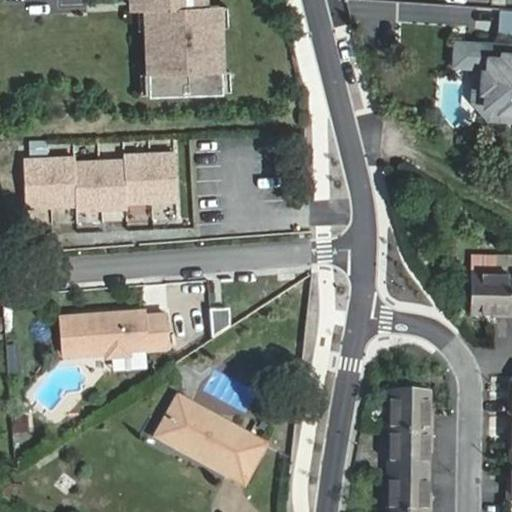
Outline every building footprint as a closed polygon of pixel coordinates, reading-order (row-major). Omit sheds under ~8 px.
[(148,0),(133,0),(134,10),(149,9),(148,0)] [(148,0),(149,9),(152,95),(225,92),(222,4),(207,5),(206,0),(148,0)] [(478,45),(457,43),(456,65),(477,67),(478,45)] [(511,47),(478,45),(477,67),(476,72),(484,72),(482,91),(487,92),(487,97),(495,106),(500,107),(500,112),(511,112),(511,47)] [(75,158),(24,160),(26,206),(76,204),(76,209),(127,207),(127,202),(177,199),(175,154),(124,156),(124,161),(75,163),(75,158)] [(453,196),(440,194),(439,223),(452,224),(453,196)] [(472,312),(493,313),(493,315),(511,315),(511,273),(496,273),(496,256),(472,256),(472,312)] [(144,309),(60,315),(63,353),(106,350),(111,355),(125,354),(130,348),(162,346),(168,342),(166,312),(145,314),(144,309)] [(210,310),(212,338),(230,326),(229,309),(210,310)] [(434,432),(434,413),(429,413),(430,391),(390,391),(390,432),(434,432)] [(243,481),(263,446),(179,400),(165,427),(197,445),(193,453),(243,481)] [(26,419),(14,420),(15,435),(27,434),(26,419)] [(197,445),(165,427),(161,434),(193,453),(197,445)] [(429,473),(429,451),(433,451),(434,432),(390,432),(389,472),(429,473)] [(389,472),(388,511),(432,511),(433,494),(428,494),(429,473),(389,472)]
